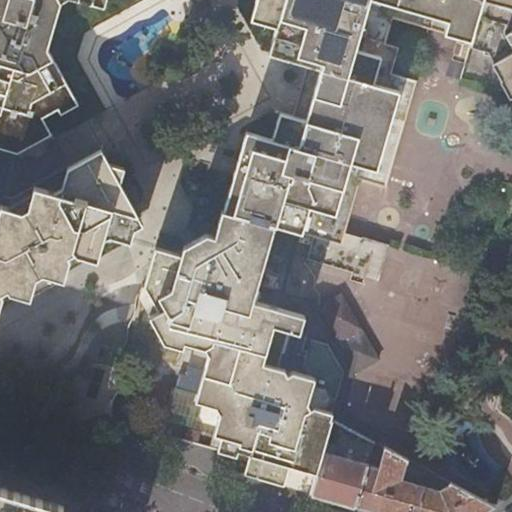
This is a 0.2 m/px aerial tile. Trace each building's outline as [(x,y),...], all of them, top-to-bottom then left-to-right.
[(0,0),(0,147),(17,152),(20,158),(25,155),(37,157),(46,152),(48,142),(55,139),(42,117),(57,109),(61,113),(78,104),(48,48),(61,1),(62,0),(79,0),(105,8),(106,0),(0,0)] [(227,195),(223,210),(269,224),(289,230),(292,231),(298,233),(307,235),(300,258),(344,271),(343,279),(362,284),(364,277),(375,240),(361,236),(360,238),(344,233),(359,180),(385,187),(416,80),(390,72),(397,47),(385,43),(394,15),(473,38),(483,0),(255,0),(250,20),(276,27),(268,53),(307,64),(321,68),(307,121),(293,117),(278,113),(272,138),(246,131),(240,152),(227,195)] [(511,0),(483,0),(473,38),(496,45),(495,49),(498,56),(489,61),(508,96),(511,93),(511,0)] [(300,89),(293,117),(307,121),(321,68),(307,64),(300,89)] [(136,229),(142,225),(144,224),(134,207),(101,147),(100,148),(30,185),(26,198),(24,209),(0,202),(0,307),(23,295),(30,297),(32,290),(57,277),(64,279),(67,271),(90,258),(97,260),(99,253),(122,241),(131,243),(136,229)] [(223,210),(221,210),(214,236),(206,234),(182,247),(180,254),(155,247),(143,285),(158,310),(149,315),(164,343),(183,348),(185,342),(204,347),(208,355),(200,401),(216,406),(219,413),(210,448),(217,450),(225,453),(236,456),(230,472),(284,487),(289,467),(315,475),(322,451),(326,438),(331,421),(328,419),(330,414),(325,413),(330,398),(325,390),(312,386),(315,378),(263,363),(273,326),(298,334),(303,316),(247,300),(269,224),(223,210)] [(375,240),(364,277),(377,281),(388,244),(375,240)] [(260,274),(258,284),(268,287),(271,277),(260,274)] [(338,294),(314,310),(338,342),(361,326),(338,294)] [(374,443),(331,421),(326,438),(369,458),(374,443)] [(378,467),(367,464),(353,507),(370,511),(486,511),(495,507),(449,483),(440,490),(413,482),(402,479),(404,473),(408,461),(385,449),(378,467)] [(217,450),(213,466),(230,472),(236,456),(225,453),(217,450)] [(367,464),(322,451),(315,475),(309,494),(320,497),(353,507),(367,464)] [(309,494),(315,475),(289,467),(284,487),(309,494)] [(402,479),(413,482),(415,476),(404,473),(402,479)] [(60,511),(62,506),(0,488),(0,511),(60,511)]
